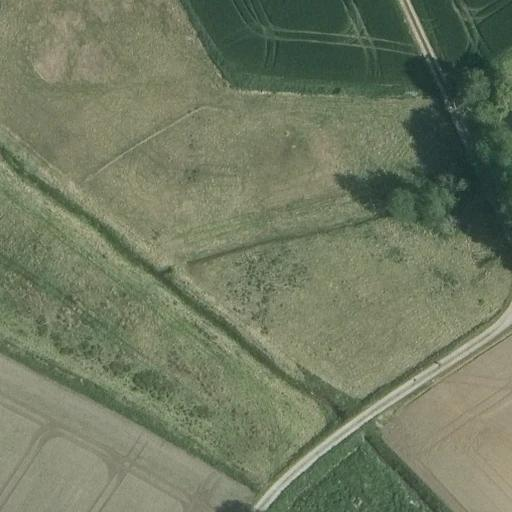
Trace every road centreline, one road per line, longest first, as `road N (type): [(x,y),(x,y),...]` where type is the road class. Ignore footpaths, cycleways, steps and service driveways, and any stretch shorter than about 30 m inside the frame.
road 1 (track): [(511,320),(369,414),(259,511)]
road 2 (track): [(404,0),(511,232)]
